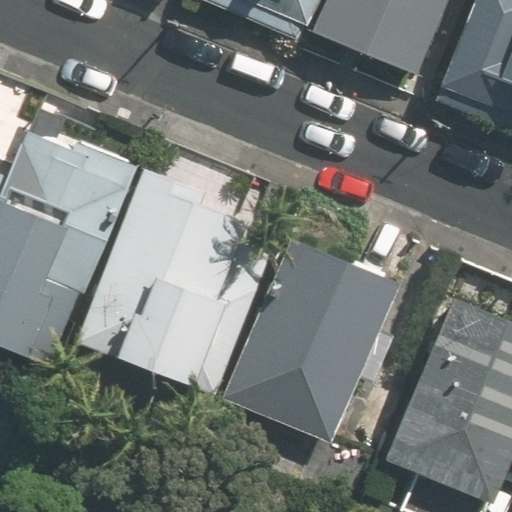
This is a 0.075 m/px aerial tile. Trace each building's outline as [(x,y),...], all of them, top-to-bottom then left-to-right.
[(228,0),(296,30),(309,0),(228,0)] [(323,0),(313,23),(417,69),(447,0),(323,0)] [(511,0),(477,0),(440,93),(511,123),(511,0)] [(74,143),(26,123),(13,152),(0,146),(0,342),(44,360),(66,307),(77,312),(138,160),(76,136),(74,143)] [(138,172),(73,331),(204,385),(267,233),(182,198),(185,191),(138,172)] [(394,286),(284,243),(223,397),(333,441),(394,286)] [(511,438),(511,322),(442,295),(379,453),(489,497),(511,438)]
